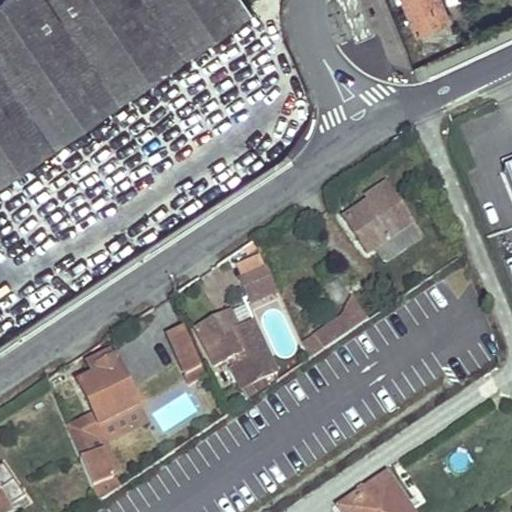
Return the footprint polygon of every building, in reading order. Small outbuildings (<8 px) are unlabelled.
[(1,0),(0,1),(0,183),(251,12),(243,0),(1,0)] [(364,0),(381,72),(406,67),(391,0),(364,0)] [(442,0),(403,0),(417,32),(449,18),(442,0)] [(511,166),(501,171),(511,197),(511,166)] [(367,203),(342,220),(364,252),(372,247),(383,263),(418,240),(382,187),(364,199),(367,203)] [(265,268),(237,280),(244,298),(240,300),(243,306),(276,291),(265,268)] [(278,297),(276,291),(243,306),(245,312),(278,297)] [(300,346),(307,362),(366,323),(349,298),(338,321),(300,346)] [(237,333),(228,315),(195,333),(214,369),(227,363),(231,370),(228,372),(244,400),(266,385),(264,380),(272,375),(270,373),(273,371),(253,326),(237,333)] [(180,328),(165,334),(183,375),(197,369),(180,328)] [(108,354),(85,365),(88,372),(73,379),(76,386),(96,375),(94,370),(112,361),(108,354)] [(96,375),(76,386),(90,415),(96,428),(136,409),(112,361),(94,370),(96,375)] [(197,369),(183,375),(187,385),(204,378),(197,369)] [(144,425),(136,409),(96,428),(69,441),(78,462),(99,452),(110,476),(117,473),(103,444),(144,425)] [(96,428),(90,415),(64,428),(69,441),(96,428)] [(99,452),(78,462),(96,504),(117,490),(110,476),(99,452)] [(0,465),(0,511),(5,511),(23,499),(0,465)] [(405,511),(384,480),(338,510),(339,511),(408,511),(407,510),(405,511)]
